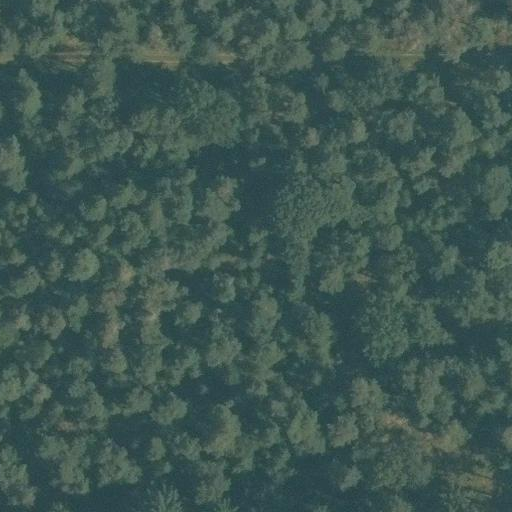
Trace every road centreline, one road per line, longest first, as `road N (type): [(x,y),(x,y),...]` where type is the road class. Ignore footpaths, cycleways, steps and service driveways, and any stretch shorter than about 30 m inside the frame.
road 1 (track): [(0,494),(511,488)]
road 2 (track): [(0,56),(511,57)]
